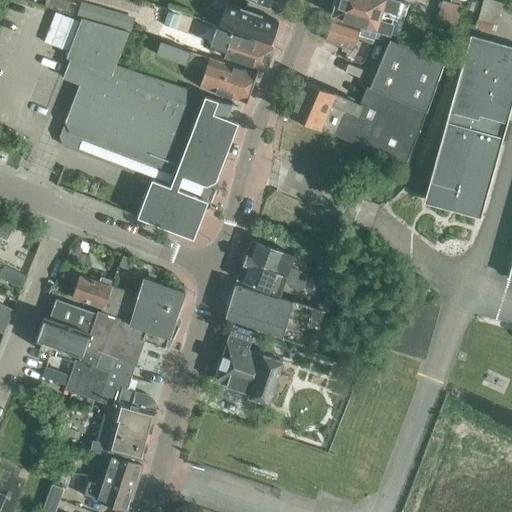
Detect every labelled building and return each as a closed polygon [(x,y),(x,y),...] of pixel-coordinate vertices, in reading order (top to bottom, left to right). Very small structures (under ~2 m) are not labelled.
[(250,0),(279,11),(281,10),(284,0),(250,0)] [(381,14),(336,0),(333,8),(333,7),(331,15),(389,33),(391,23),(379,19),(381,14)] [(335,0),(336,0),(381,14),(382,8),(405,15),(408,4),(398,1),(393,0),(335,0)] [(482,0),(477,18),(495,23),(501,2),(493,0),(482,0)] [(435,21),(455,27),(461,7),(441,1),(435,21)] [(217,25),(269,44),(278,21),(226,3),(217,25)] [(79,6),(77,15),(131,30),(133,21),(79,6)] [(154,6),(150,19),(161,23),(166,9),(154,6)] [(55,12),(43,42),(67,51),(77,26),(79,21),(59,13),(55,12)] [(324,40),(343,46),(341,51),(351,54),(360,27),(332,17),(324,40)] [(79,83),(79,84),(64,122),(69,132),(66,139),(139,167),(145,169),(150,169),(151,179),(136,216),(192,238),(204,207),(199,197),(204,184),(205,184),(214,180),(237,122),(226,118),(231,105),(115,66),(128,31),(81,18),(66,58),(69,59),(63,76),(79,83)] [(211,45),(222,49),(227,50),(224,57),(260,69),(260,68),(266,70),(269,60),(273,47),(270,46),(232,33),(232,32),(231,32),(230,33),(216,28),(211,45)] [(511,87),(511,48),(472,38),(427,200),(477,214),(498,138),(498,137),(502,122),(511,87)] [(443,63),(389,40),(361,104),(302,78),(301,80),(302,81),(300,86),(305,91),(288,112),(287,112),(287,114),(404,165),(443,63)] [(200,69),(205,70),(209,58),(160,42),(156,55),(200,70),(200,69)] [(209,58),(205,70),(199,87),(245,103),(249,94),(256,73),(209,57),(209,58)] [(0,236),(7,240),(12,228),(0,222),(0,236)] [(245,254),(243,258),(303,283),(304,280),(296,278),(299,270),(288,266),(292,255),(251,239),(245,254)] [(66,259),(86,266),(89,257),(70,250),(66,259)] [(122,255),(118,266),(128,270),(132,259),(122,255)] [(303,283),(243,258),(242,263),(236,279),(278,295),(282,282),(301,289),(303,283)] [(0,272),(0,277),(21,288),(26,276),(3,266),(0,272)] [(305,281),(326,288),(329,279),(308,272),(305,281)] [(71,296),(103,308),(111,286),(79,274),(71,296)] [(103,308),(101,312),(137,325),(134,335),(144,339),(144,340),(165,348),(169,336),(168,336),(169,333),(170,329),(170,326),(169,323),(169,318),(171,314),(176,316),(184,292),(143,277),(137,295),(111,286),(103,308)] [(318,298),(314,308),(246,287),(234,283),(234,285),(235,285),(228,306),(224,316),(313,343),(324,311),(327,301),(318,298)] [(390,348),(414,355),(429,304),(405,297),(398,321),(390,348)] [(50,313),(92,328),(97,313),(56,298),(50,313)] [(0,304),(0,318),(8,322),(13,310),(0,304)] [(92,328),(90,333),(86,344),(135,361),(142,342),(143,342),(144,340),(144,339),(134,335),(137,325),(101,312),(98,311),(97,313),(92,328)] [(36,348),(74,361),(75,358),(81,360),(86,344),(90,333),(43,316),(35,339),(40,341),(39,345),(37,344),(36,348)] [(232,324),(222,353),(213,379),(249,392),(248,396),(267,402),(283,359),(248,347),(253,332),(232,324)] [(86,344),(81,360),(131,377),(132,375),(130,374),(134,364),(135,364),(136,362),(135,361),(86,344)] [(75,358),(74,361),(69,376),(45,367),(42,376),(65,385),(64,388),(116,407),(112,422),(113,423),(107,445),(93,441),(90,450),(106,454),(107,450),(143,460),(156,411),(153,410),(154,407),(154,403),(153,400),(151,397),(148,396),(135,392),(135,390),(134,390),(134,392),(126,390),(127,388),(125,388),(129,378),(130,378),(131,377),(81,360),(75,358)] [(256,426),(281,436),(286,424),(261,414),(256,426)] [(76,452),(57,449),(55,460),(75,462),(76,452)] [(112,455),(104,478),(135,487),(142,465),(112,455)] [(135,487),(104,478),(98,476),(96,483),(89,481),(84,495),(127,510),(135,487)] [(63,489),(52,485),(44,507),(55,511),(63,489)]
